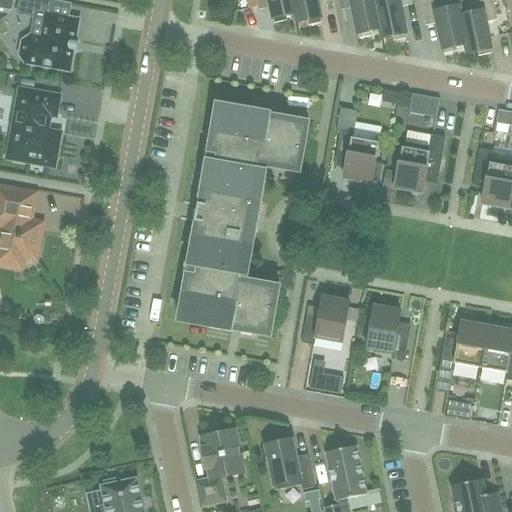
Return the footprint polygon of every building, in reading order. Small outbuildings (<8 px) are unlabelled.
[(20,56),(25,64),(70,72),(79,20),(69,18),(71,4),(48,0),(18,0),(16,13),(47,19),(44,39),(30,36),(22,42),(20,56)] [(297,24),(298,24),(292,0),(268,0),(272,20),(274,20),(275,23),(286,21),(285,17),(295,15),(297,24)] [(292,0),(298,24),(308,22),(309,26),(320,23),(320,19),(321,19),(316,0),(292,0)] [(383,39),(374,0),(337,0),(339,6),(351,3),(357,35),(359,35),(360,39),(371,36),(370,33),(380,31),(382,40),(383,39)] [(374,0),(383,39),(393,37),(394,41),(405,39),(405,35),(406,34),(400,8),(399,2),(410,0),(374,0)] [(467,55),(468,55),(458,7),(435,12),(432,0),(419,0),(424,21),(436,18),(442,51),(444,50),(445,54),(456,52),(455,48),(465,46),(467,55)] [(456,0),(458,7),(468,55),(478,52),(479,56),(490,54),(490,50),(491,50),(485,23),(484,18),(496,15),(492,0),(456,0)] [(8,158),(53,166),(59,135),(46,132),(49,115),(55,116),(58,98),(20,91),(8,158)] [(382,102),(396,105),(398,94),(384,92),(382,102)] [(411,95),(407,113),(434,118),(438,100),(411,95)] [(250,223),(270,115),(216,106),(198,204),(196,213),(194,222),(195,222),(177,321),(231,330),(250,223)] [(341,108),(337,131),(340,132),(341,129),(354,132),(358,111),(341,108)] [(300,173),(309,122),(278,117),(269,168),(300,173)] [(347,163),(344,180),(371,185),(372,181),(379,182),(382,165),(375,164),(379,144),(352,139),(354,132),(341,129),(340,132),(335,161),(347,163)] [(382,187),(394,189),(422,194),(425,178),(437,180),(445,138),(431,136),(429,148),(403,143),(397,173),(385,171),(382,187)] [(479,150),(473,186),(485,188),(482,205),(509,210),(511,191),(511,149),(494,147),(493,152),(490,152),(479,150)] [(24,258),(36,260),(43,223),(31,221),(36,194),(0,187),(0,228),(0,229),(0,230),(0,265),(22,270),(24,258)] [(248,281),(239,332),(270,337),(279,286),(248,281)] [(315,339),(342,343),(350,302),(322,297),(318,321),(306,319),(302,343),(314,346),(315,339)] [(366,348),(393,353),(392,360),(404,362),(408,337),(397,335),(401,312),(373,307),(366,348)] [(487,327),(480,369),(506,373),(505,380),(511,381),(511,348),(511,349),(511,344),(511,326),(489,322),(488,328),(487,327)] [(480,369),(487,328),(461,323),(456,346),(444,344),(439,368),(452,371),(453,364),(480,369)] [(210,436),(203,437),(206,450),(203,451),(206,467),(210,467),(212,478),(195,482),(201,508),(227,502),(222,478),(242,473),(233,431),(226,432),(223,430),(212,432),(210,436)] [(315,488),(309,461),(297,463),(292,440),(265,446),(274,491),(301,485),(302,490),(315,488)] [(349,511),(347,498),(366,495),(356,447),(348,449),(347,445),(333,448),(333,452),(326,454),(337,505),(324,508),(324,511),(349,511)] [(143,511),(137,481),(137,479),(135,479),(135,480),(119,483),(118,479),(104,482),(105,486),(103,486),(101,486),(101,488),(102,488),(106,511),(143,511)] [(499,511),(496,494),(484,496),(481,481),(452,487),(455,501),(453,505),(454,511),(499,511)] [(65,493),(87,490),(87,482),(65,484),(65,493)]
